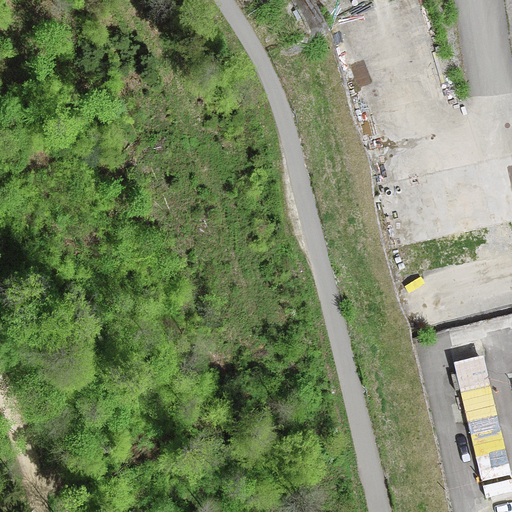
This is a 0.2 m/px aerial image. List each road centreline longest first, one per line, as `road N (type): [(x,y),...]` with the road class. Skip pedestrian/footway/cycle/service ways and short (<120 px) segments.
road 1 (residential): [(224,0),(256,51),(288,133),(380,511)]
road 2 (track): [(0,381),(23,434),(39,511)]
